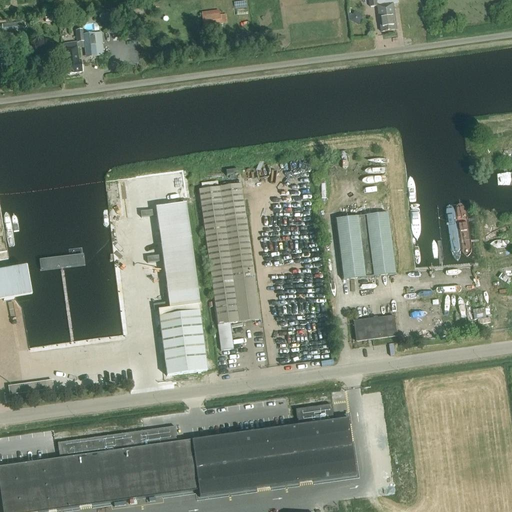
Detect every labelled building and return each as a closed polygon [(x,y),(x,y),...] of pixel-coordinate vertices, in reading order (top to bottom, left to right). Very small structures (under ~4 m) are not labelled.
[(397,31),(392,0),(369,0),(370,8),(378,7),(382,33),(390,32),(397,31)] [(99,11),(101,23),(113,21),(111,9),(99,11)] [(202,17),(204,30),(222,28),(220,14),(202,17)] [(2,25),(3,32),(23,29),(22,22),(2,25)] [(101,33),(83,35),(83,30),(76,31),(77,43),(84,42),(86,58),(104,56),(101,33)] [(74,74),(82,73),(81,62),(78,62),(76,48),(76,43),(63,45),(66,64),(63,64),(65,76),(74,75),(74,74)] [(200,44),(195,54),(198,55),(204,46),(200,44)] [(230,324),(259,321),(254,280),(240,185),(198,191),(218,326),(230,324)] [(170,310),(201,306),(189,205),(158,209),(170,310)] [(335,221),(342,281),(394,275),(387,214),(335,221)] [(158,318),(166,377),(206,372),(198,313),(158,318)] [(393,317),(353,323),(356,343),(396,337),(393,317)] [(234,350),(230,324),(218,326),(221,351),(234,350)] [(8,387),(9,396),(53,390),(52,381),(8,387)] [(60,460),(0,468),(0,492),(2,511),(49,511),(199,491),(200,498),(355,476),(347,420),(333,422),(331,405),(295,410),(297,427),(178,443),(175,428),(57,444),(60,460)] [(393,471),(391,447),(386,447),(387,460),(382,460),(382,472),(393,471)]
